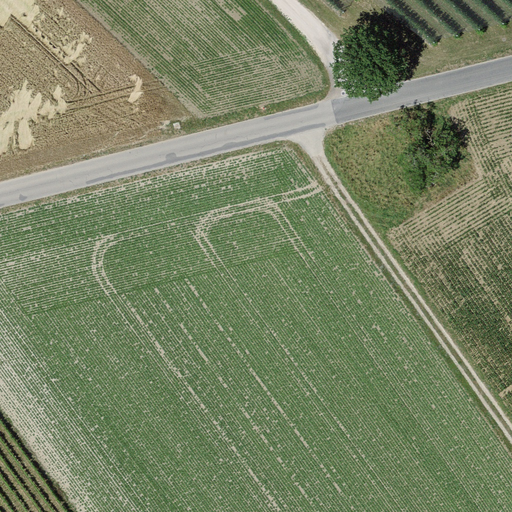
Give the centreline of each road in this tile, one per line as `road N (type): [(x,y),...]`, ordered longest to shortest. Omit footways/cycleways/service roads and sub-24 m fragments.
road 1 (unclassified): [(0,196),(511,69)]
road 2 (track): [(300,121),(323,166),(511,434)]
